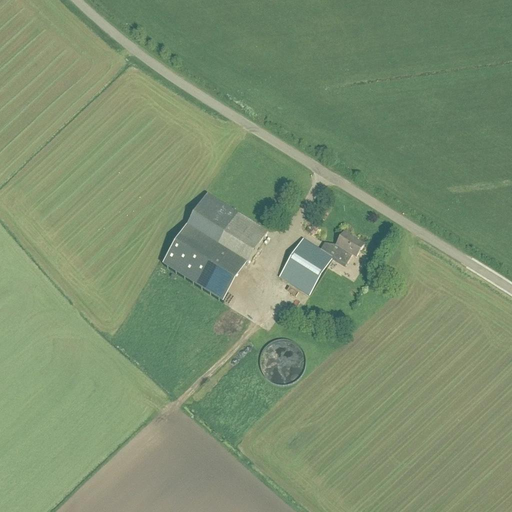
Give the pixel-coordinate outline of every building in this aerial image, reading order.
[(277,207),(282,198),(266,189),(257,203),(269,210),(272,204),(277,207)] [(208,197),(164,268),(225,305),(269,234),(208,197)] [(356,260),(364,247),(345,235),(337,248),(339,249),(337,254),(327,247),(322,254),(303,242),(280,280),(310,298),(322,278),(333,260),(346,269),(353,258),(356,260)] [(228,307),(252,316),(258,301),(234,292),(228,307)] [(276,305),(285,313),(293,305),(283,297),(276,305)] [(267,351),(284,384),(310,371),(293,338),(267,351)] [(257,468),(261,480),(269,477),(265,465),(257,468)]
